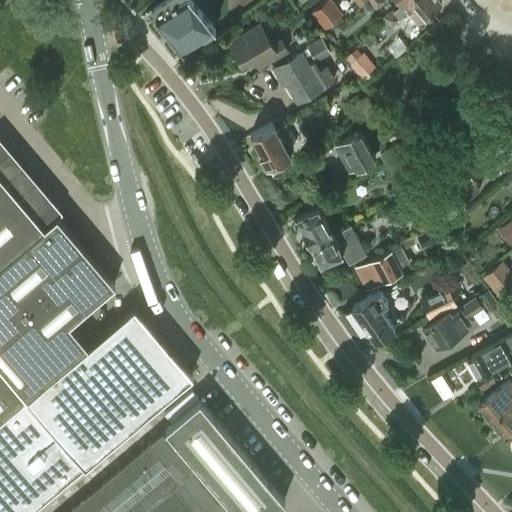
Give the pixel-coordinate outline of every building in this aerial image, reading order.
[(160,0),(150,8),(155,14),(154,15),(181,47),(183,50),(198,37),(215,23),(196,0),(160,0)] [(341,12),(330,0),(325,0),(313,11),(325,25),(341,12)] [(427,10),(439,0),(400,0),(416,19),(419,16),(423,17),(427,14),(427,10)] [(363,4),(362,8),(365,11),(369,12),(372,9),(373,5),(370,2),(366,1),(363,4)] [(393,27),(403,19),(392,6),(382,14),(393,27)] [(280,38),(272,43),(259,22),(228,41),(241,63),(251,56),(258,66),(287,49),(280,38)] [(315,24),(305,30),(309,37),(319,31),(315,24)] [(315,59),(329,51),(321,37),(303,47),(307,53),(311,51),(315,59)] [(300,50),(273,66),(279,77),(281,75),(296,100),(321,85),(336,76),(327,62),(319,66),(314,57),(306,61),(300,50)] [(362,79),(375,69),(362,53),(350,64),(362,79)] [(376,105),(369,92),(345,105),(353,118),(376,105)] [(265,167),(289,154),(271,122),(250,134),(259,150),(257,152),(265,167)] [(354,166),(374,155),(358,127),(334,141),(347,165),(353,162),(354,166)] [(380,152),(385,162),(404,151),(399,141),(380,152)] [(412,164),(406,153),(395,159),(394,158),(386,163),(392,175),(401,170),(412,164)] [(457,205),(482,184),(466,166),(442,186),(457,205)] [(0,511),(24,511),(188,375),(130,307),(85,343),(65,320),(113,280),(107,273),(66,224),(56,212),(43,222),(0,171),(0,511)] [(404,200),(420,228),(421,227),(442,215),(425,188),(404,200)] [(330,232),(331,232),(317,206),(294,218),(309,245),(330,232)] [(511,216),(498,227),(509,241),(511,239),(511,216)] [(347,260),(366,250),(350,222),(332,233),(331,232),(330,232),(309,245),(319,264),(342,251),(347,260)] [(422,245),(436,237),(430,225),(416,233),(416,231),(399,240),(403,247),(419,239),(422,245)] [(398,265),(408,260),(400,244),(354,267),(365,289),(401,271),(398,265)] [(511,268),(502,257),(482,273),(498,294),(511,282),(511,268)] [(428,315),(455,301),(446,282),(419,297),(428,315)] [(485,305),(497,298),(489,286),(478,293),(485,305)] [(364,297),(350,307),(374,341),(394,327),(381,308),(378,304),(386,298),(379,288),(370,293),(364,297)] [(467,316),(482,306),(475,296),(451,312),(448,308),(422,326),(435,346),(471,322),(467,316)] [(504,350),(511,345),(511,332),(498,340),(467,358),(476,375),(490,367),(494,375),(508,367),(503,359),(508,357),(504,350)] [(434,378),(430,380),(442,398),(446,396),(452,392),(440,373),(434,378)] [(502,433),(511,424),(511,391),(504,382),(477,404),(502,433)] [(267,511),(284,498),(198,395),(163,424),(164,425),(60,511),(267,511)]
